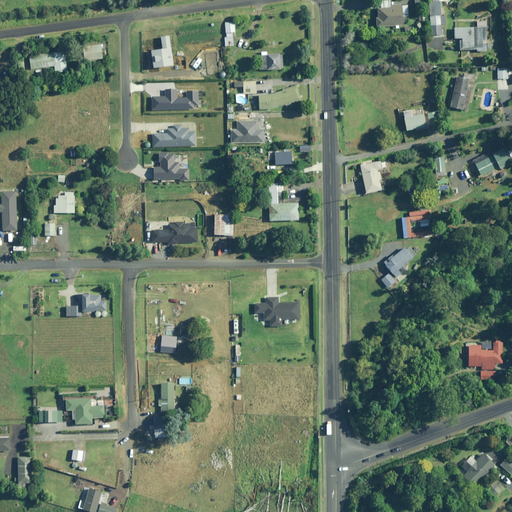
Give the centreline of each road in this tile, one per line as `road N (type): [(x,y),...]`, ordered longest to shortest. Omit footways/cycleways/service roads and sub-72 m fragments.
road 1 (secondary): [(331,262),(326,0)]
road 2 (secondary): [(335,465),(331,262)]
road 3 (residential): [(331,262),(129,265)]
road 4 (secondary): [(511,404),(335,465)]
road 5 (residential): [(131,434),(129,265)]
road 6 (residential): [(120,17),(121,163)]
road 7 (residential): [(250,0),(120,17)]
road 8 (residential): [(129,265),(0,267)]
road 9 (residential): [(120,17),(0,34)]
